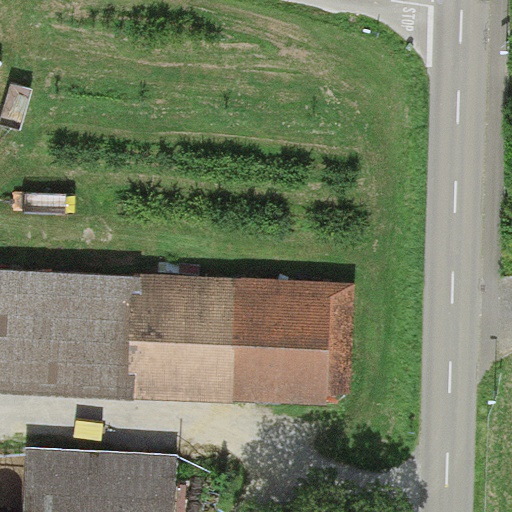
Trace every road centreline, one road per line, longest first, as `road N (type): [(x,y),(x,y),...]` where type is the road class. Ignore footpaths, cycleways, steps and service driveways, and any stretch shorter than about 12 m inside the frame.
road 1 (tertiary): [(443,511),(461,27)]
road 2 (residential): [(461,27),(317,0)]
